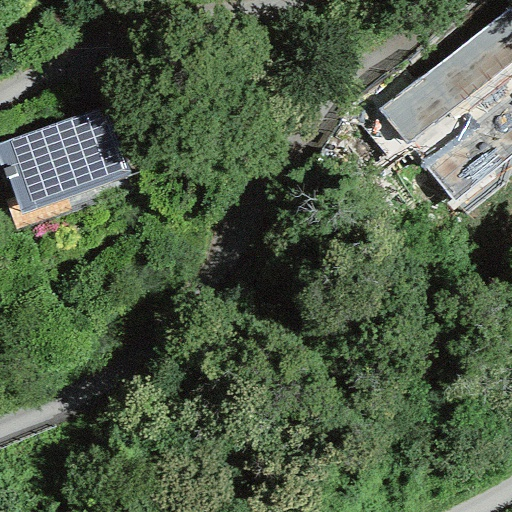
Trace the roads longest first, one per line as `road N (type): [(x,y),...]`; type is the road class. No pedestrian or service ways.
road 1 (unclassified): [(446,0),(310,137),(147,341),(61,403),(0,430)]
road 2 (unclassified): [(0,96),(159,29),(290,0)]
